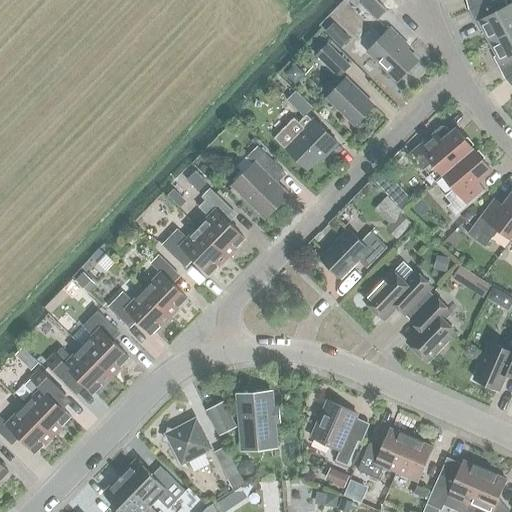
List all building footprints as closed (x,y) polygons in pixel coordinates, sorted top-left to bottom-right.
[(386,12),(374,0),(358,0),(357,2),(376,22),(386,12)] [(465,0),(469,11),(492,2),(491,0),(465,0)] [(503,0),(496,0),(492,2),(469,11),(475,24),(479,23),(490,44),(511,32),(511,4),(507,7),(503,0)] [(398,82),(417,62),(398,44),(401,41),(389,30),(367,53),(398,82)] [(333,39),(341,48),(350,39),(341,31),(333,39)] [(497,67),(504,80),(511,74),(511,32),(490,44),(501,65),(497,67)] [(349,67),(326,44),(314,56),(337,79),(349,67)] [(355,126),(373,107),(345,80),(327,99),(355,126)] [(295,109),(304,118),(313,109),(304,100),(295,109)] [(306,116),(303,119),(298,114),(274,139),(307,171),(325,152),(327,155),(338,145),(313,121),(312,122),(306,116)] [(444,176),(473,151),(456,130),(451,135),(445,128),(441,127),(409,155),(422,171),(433,163),(444,176)] [(255,166),(233,188),(264,219),(287,196),(272,181),(282,171),(257,147),(247,158),(255,166)] [(473,151),(444,176),(454,190),(445,197),(451,205),(447,208),(455,218),(485,193),(477,183),(491,171),(473,151)] [(207,182),(196,172),(187,181),(198,192),(207,182)] [(374,183),(382,191),(393,179),(386,172),(374,183)] [(209,219),(198,230),(227,258),(245,240),(225,221),(233,213),(210,190),(201,198),(205,202),(199,209),(209,219)] [(511,241),(511,239),(511,195),(503,207),(493,200),(467,235),(484,248),(498,230),(511,241)] [(386,230),(397,240),(413,224),(401,213),(386,230)] [(210,276),(227,258),(198,230),(187,241),(177,231),(162,246),(181,265),(190,257),(210,276)] [(366,270),(386,249),(370,233),(361,243),(349,232),(321,260),(340,279),(357,261),(366,270)] [(161,275),(144,292),(169,317),(187,300),(168,282),(176,274),(159,256),(150,265),(161,275)] [(449,260),(437,257),(434,270),(446,272),(449,260)] [(392,273),(364,301),(384,320),(395,308),(404,317),(410,310),(431,289),(414,272),(403,284),(392,273)] [(83,273),(75,281),(88,294),(96,286),(83,273)] [(486,295),(491,287),(475,276),(470,285),(486,295)] [(507,295),(494,288),(489,298),(502,305),(507,295)] [(169,317),(144,292),(133,303),(122,293),(108,308),(126,326),(134,318),(152,335),(169,317)] [(419,331),(407,343),(427,362),(454,333),(443,323),(451,315),(434,298),(416,316),(410,323),(419,331)] [(93,337),(82,348),(111,377),(129,359),(109,339),(117,331),(97,312),(83,327),(93,337)] [(490,344),(474,380),(498,391),(505,376),(511,378),(511,336),(510,336),(504,350),(490,344)] [(77,394),(85,386),(94,395),(111,377),(82,348),(71,359),(61,349),(46,364),(66,383),(77,394)] [(35,397),(24,408),(53,436),(71,418),(62,410),(70,402),(59,391),(39,372),(24,387),(35,397)] [(274,448),(270,394),(239,396),(243,451),(274,448)] [(339,451),(335,462),(347,467),(358,442),(347,437),(356,415),(328,402),(311,439),(339,451)] [(236,428),(223,403),(206,411),(219,436),(236,428)] [(53,436),(24,408),(7,425),(0,418),(0,435),(8,443),(16,435),(36,454),(53,436)] [(203,455),(212,450),(196,419),(172,432),(168,430),(166,435),(165,435),(166,437),(164,441),(169,442),(181,466),(188,462),(193,472),(208,464),(203,455)] [(377,481),(383,468),(396,474),(411,439),(400,434),(389,429),(379,454),(367,449),(357,472),(377,481)] [(411,439),(396,474),(418,483),(433,449),(423,444),(411,439)] [(240,463),(239,469),(240,473),(244,478),(249,479),(253,476),(254,471),(251,463),(246,461),(240,463)] [(438,479),(426,505),(441,511),(444,505),(453,509),(458,511),(467,511),(470,506),(469,506),(485,471),(473,466),(463,461),(452,485),(438,479)] [(138,463),(121,479),(150,507),(157,500),(168,510),(185,492),(165,473),(157,482),(138,463)] [(0,482),(8,473),(0,465),(0,482)] [(245,486),(234,465),(223,471),(234,492),(245,486)] [(467,511),(508,511),(509,511),(496,505),(507,481),(496,476),(485,471),(469,506),(470,506),(467,511)] [(338,472),(333,483),(344,488),(349,477),(338,472)] [(121,479),(105,496),(120,511),(155,511),(150,507),(121,479)] [(357,502),(364,487),(350,481),(343,496),(357,502)] [(428,491),(416,486),(413,493),(425,498),(428,491)] [(326,494),(324,507),(336,509),(338,496),(326,494)] [(227,497),(217,503),(222,511),(225,511),(233,508),(227,497)] [(341,498),(337,509),(345,511),(349,511),(353,502),(341,498)]
